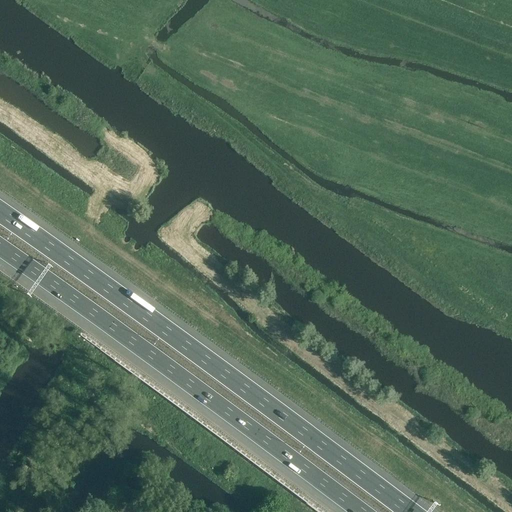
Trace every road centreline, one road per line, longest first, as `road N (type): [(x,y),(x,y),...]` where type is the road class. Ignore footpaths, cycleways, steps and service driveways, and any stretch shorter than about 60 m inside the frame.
road 1 (motorway): [(415,511),(0,207)]
road 2 (motorway): [(0,252),(355,511)]
